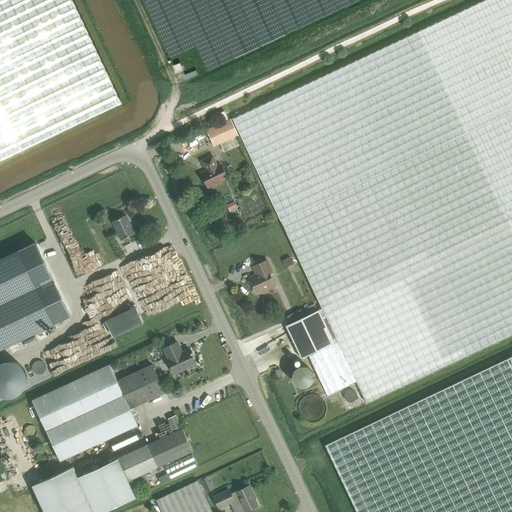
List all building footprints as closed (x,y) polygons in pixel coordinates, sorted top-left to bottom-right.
[(70,0),(0,0),(0,159),(120,103),(70,0)] [(511,0),(485,0),(233,119),(281,222),(318,301),(322,309),(300,319),(286,326),(302,360),(309,356),(327,395),(356,382),(366,404),(511,335),(511,0)] [(179,62),(173,65),(176,71),(182,68),(179,62)] [(197,74),(195,70),(184,74),(186,79),(197,74)] [(238,137),(231,120),(205,131),(213,148),(238,137)] [(181,141),(174,144),(179,158),(195,152),(190,141),(183,145),(181,141)] [(213,157),(202,162),(207,172),(201,174),(208,188),(228,179),(221,165),(217,167),(213,157)] [(226,205),(228,211),(236,207),(234,202),(226,205)] [(121,241),(135,234),(126,216),(112,222),(121,241)] [(0,349),(52,324),(18,252),(0,260),(0,349)] [(250,278),(256,293),(267,288),(268,290),(275,286),(270,274),(273,273),(267,261),(253,267),(257,275),(250,278)] [(107,321),(114,337),(144,323),(136,307),(107,321)] [(182,353),(182,352),(179,351),(175,344),(164,349),(168,359),(167,359),(174,374),(196,364),(192,355),(193,354),(192,353),(191,353),(190,349),(182,353)] [(511,511),(511,356),(326,445),(357,511),(511,511)] [(153,365),(118,381),(110,365),(32,400),(60,461),(138,425),(130,409),(166,393),(153,365)] [(176,414),(168,416),(170,425),(178,424),(176,414)] [(182,429),(119,458),(78,477),(73,467),(33,486),(44,511),(103,511),(136,497),(128,481),(193,452),(182,429)] [(207,477),(201,480),(204,485),(210,483),(207,477)] [(156,500),(161,511),(211,511),(197,481),(156,500)] [(236,493),(236,495),(232,497),(229,490),(214,497),(219,509),(235,502),(234,501),(238,499),(244,511),(246,511),(259,506),(249,487),(250,486),(236,493)]
